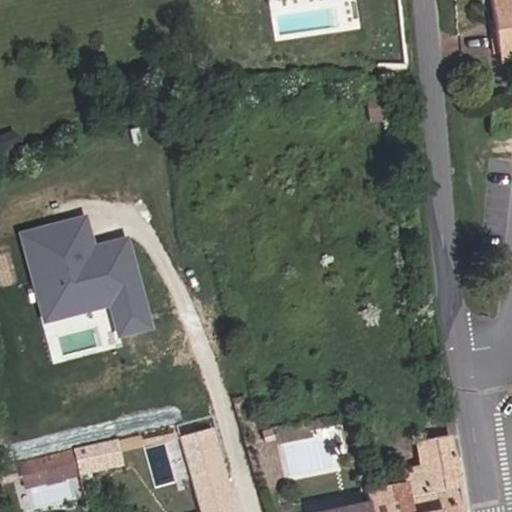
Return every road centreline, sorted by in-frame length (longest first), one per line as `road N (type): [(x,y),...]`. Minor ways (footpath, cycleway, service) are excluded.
road 1 (tertiary): [(415,0),(453,354)]
road 2 (tertiary): [(453,354),(477,511)]
